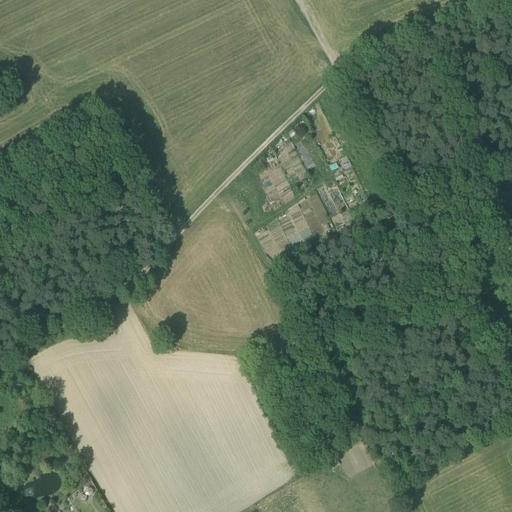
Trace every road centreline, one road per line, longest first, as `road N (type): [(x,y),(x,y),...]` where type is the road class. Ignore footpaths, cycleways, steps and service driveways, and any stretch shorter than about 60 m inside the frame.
road 1 (track): [(26,342),(83,315),(149,264),(358,56),(495,0)]
road 2 (track): [(407,511),(290,282),(263,259),(218,190)]
road 3 (track): [(338,72),(483,190)]
